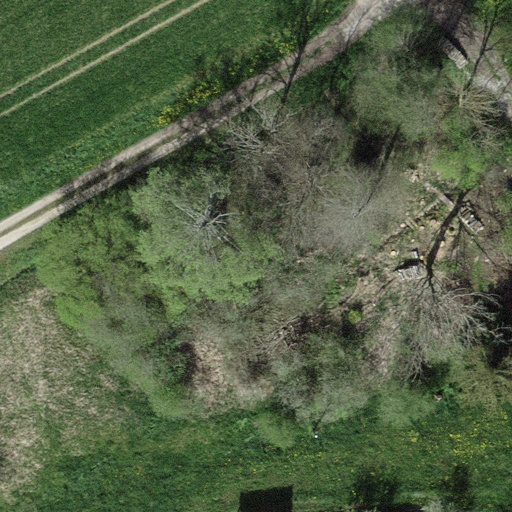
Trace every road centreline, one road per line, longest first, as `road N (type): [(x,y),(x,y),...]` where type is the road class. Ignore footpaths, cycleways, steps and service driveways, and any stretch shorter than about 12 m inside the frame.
road 1 (track): [(373,0),(334,42),(0,234)]
road 2 (track): [(382,0),(486,61),(511,105)]
